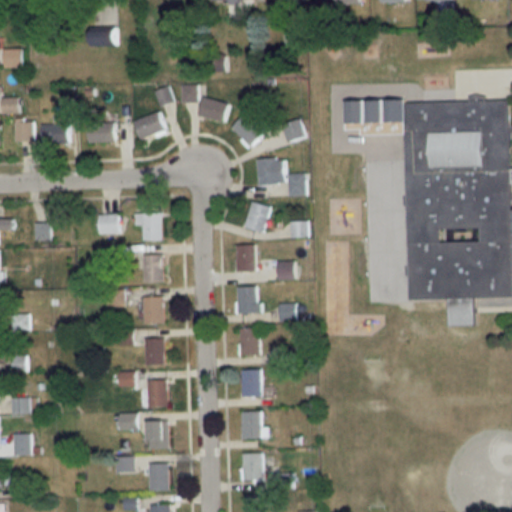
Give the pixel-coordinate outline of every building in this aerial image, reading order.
[(118,46),(118,31),(92,31),(92,46),(118,46)] [(24,48),(6,48),(6,67),(24,67),(24,48)] [(210,71),(227,71),(227,56),(210,56),(210,71)] [(199,102),(199,84),(182,84),(182,102),(199,102)] [(175,100),(169,86),(156,92),(162,106),(175,100)] [(225,122),(231,104),(205,96),(199,115),(225,122)] [(20,98),(4,98),(4,114),(20,114),(20,98)] [(410,301),(451,300),(452,325),(476,324),(475,297),(511,296),(511,170),(510,98),(347,101),(348,133),(406,132),(410,301)] [(167,130),(161,112),(135,120),(141,139),(167,130)] [(234,127),(252,145),(265,132),(247,114),(234,127)] [(35,140),(35,119),(16,119),(16,140),(35,140)] [(283,125),(289,141),(306,135),(300,119),(283,125)] [(116,122),(89,122),(89,141),(116,141),(116,122)] [(43,143),(69,143),(69,124),(43,124),(43,143)] [(259,182),(286,182),(286,158),(259,158),(259,182)] [(307,194),(306,173),(290,174),(290,195),(307,194)] [(272,205),(253,201),(246,227),(265,232),(272,205)] [(164,213),(136,213),(136,225),(144,225),(144,240),(164,240),(164,213)] [(120,214),(99,214),(99,234),(120,234),(120,214)] [(0,231),(14,231),(14,218),(0,218),(0,231)] [(292,237),(309,237),(309,221),(292,221),(292,237)] [(50,239),(50,223),(36,223),(36,239),(50,239)] [(257,270),(257,244),(238,244),(238,270),(257,270)] [(166,281),(166,254),(145,254),(145,281),(166,281)] [(280,278),(295,278),(295,261),(280,261),(280,278)] [(239,286),(239,313),(260,313),(260,286),(239,286)] [(108,290),(108,306),(125,306),(125,290),(108,290)] [(165,322),(165,296),(145,296),(145,322),(165,322)] [(296,304),(281,304),(281,320),(296,320),(296,304)] [(261,354),(261,328),(241,328),(241,354),(261,354)] [(166,337),(147,337),(147,364),(166,364),(166,337)] [(243,370),(243,395),(262,395),(262,370),(243,370)] [(169,379),(150,379),(150,406),(169,406),(169,379)] [(30,413),(30,397),(13,397),(13,413),(30,413)] [(243,437),(262,437),(262,411),(243,411),(243,437)] [(148,421),(148,449),(170,449),(170,421),(148,421)] [(15,433),(15,454),(32,454),(32,433),(15,433)] [(263,453),(243,453),(243,480),(263,480),(263,453)] [(151,463),(151,490),(170,490),(170,463),(151,463)] [(13,494),(26,494),(26,482),(13,482),(13,494)] [(247,511),(268,511),(268,494),(247,494),(247,511)]
